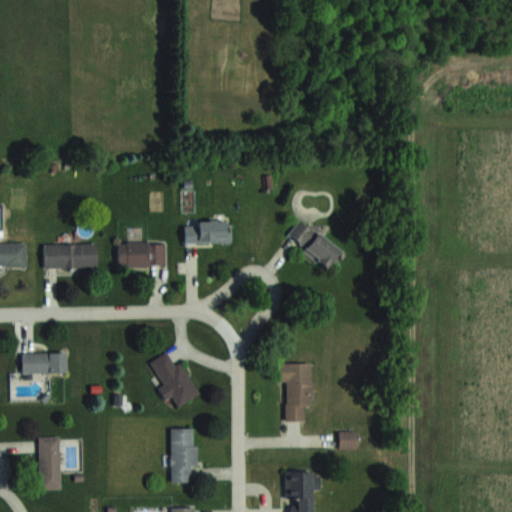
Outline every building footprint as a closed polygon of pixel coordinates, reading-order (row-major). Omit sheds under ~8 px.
[(230,218),(183,218),(183,241),(230,241),(230,218)] [(302,218),(287,233),(324,270),(339,255),(302,218)] [(117,241),(117,266),(164,266),(164,241),(117,241)] [(42,267),(96,267),(96,242),(42,242),(42,267)] [(176,406),(197,393),(170,348),(149,360),(176,406)] [(20,351),(20,372),(65,372),(65,351),(20,351)] [(285,381),(286,421),(303,420),(303,404),(310,404),(310,363),(277,363),(277,381),(285,381)] [(169,482),(189,482),(189,467),(196,467),(195,426),(169,427),(169,482)] [(338,447),(354,447),(354,429),(338,429),(338,447)] [(58,489),(58,436),(38,436),(38,489),(58,489)] [(284,470),(284,496),(291,496),(291,511),(310,511),(310,489),(319,489),(319,471),(284,470)]
